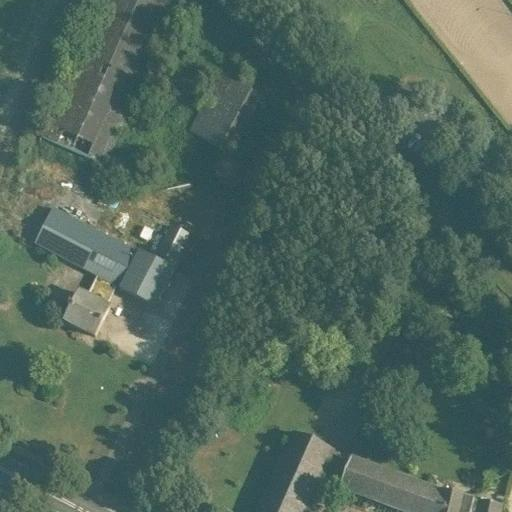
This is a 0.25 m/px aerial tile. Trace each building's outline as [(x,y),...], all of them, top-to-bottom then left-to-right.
[(158,0),(100,0),(29,162),(95,191),(176,8),(158,0)] [(231,155),(260,98),(220,78),(191,135),(231,155)] [(89,298),(80,293),(65,322),(96,338),(110,309),(107,308),(117,288),(120,290),(120,291),(155,309),(175,271),(174,271),(191,238),(171,227),(153,260),(52,209),(34,244),(100,279),(89,298)] [(305,511),(330,454),(288,437),(257,511),(305,511)] [(505,511),(506,508),(482,501),(479,511),(468,511),(472,498),(350,462),(340,497),(391,511),(505,511)]
